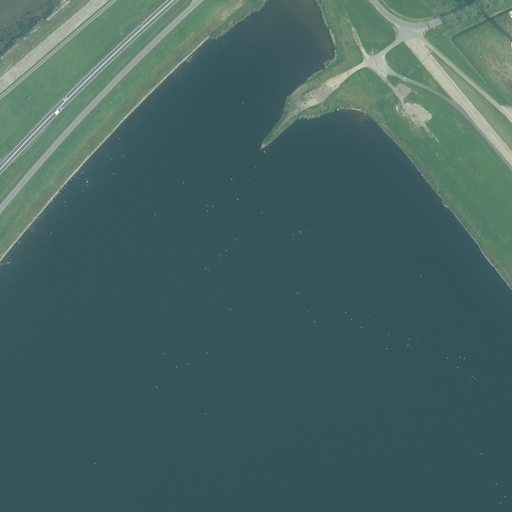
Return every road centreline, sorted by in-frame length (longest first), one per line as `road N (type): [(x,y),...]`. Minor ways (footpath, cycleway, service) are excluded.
road 1 (tertiary): [(0,209),(199,0)]
road 2 (trunk): [(0,171),(172,0)]
road 3 (unclassified): [(403,78),(457,106),(511,170)]
road 4 (track): [(511,102),(460,41),(511,18)]
road 5 (unclassified): [(511,120),(413,32)]
